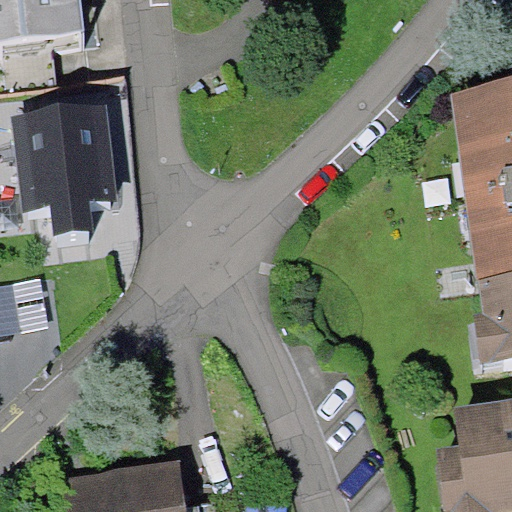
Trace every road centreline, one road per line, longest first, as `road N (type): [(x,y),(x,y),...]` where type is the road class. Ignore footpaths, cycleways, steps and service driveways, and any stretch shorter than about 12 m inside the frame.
road 1 (residential): [(204,254),(338,135),(459,0)]
road 2 (residential): [(0,458),(204,254)]
road 3 (residential): [(317,511),(278,392),(204,254)]
road 4 (residential): [(204,254),(159,175),(141,0)]
